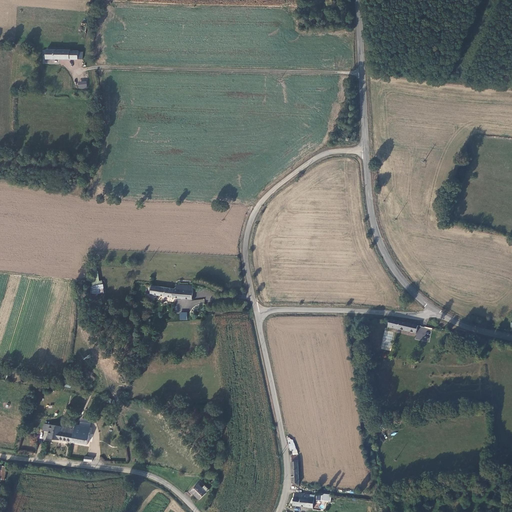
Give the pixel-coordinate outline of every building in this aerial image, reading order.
[(79,57),(79,54),(79,51),(73,50),(65,49),(39,48),(38,53),(42,53),(42,57),(72,58),(79,57)] [(77,76),(59,75),(59,87),(77,87),(77,76)] [(78,89),(87,88),(86,81),(77,82),(78,89)] [(102,280),(99,281),(97,270),(91,271),(93,285),(91,285),(92,295),(104,293),(102,280)] [(166,288),(157,286),(142,284),(141,293),(188,299),(190,286),(178,284),(177,289),(166,288)] [(179,312),(180,320),(187,320),(187,312),(179,312)] [(410,323),(404,322),(390,319),(389,327),(408,331),(409,324),(410,323)] [(418,326),(409,324),(408,331),(417,333),(418,326)] [(383,330),(381,349),(391,350),(393,331),(383,330)] [(44,437),(50,438),(51,430),(51,425),(40,424),(38,430),(44,431),(44,437)] [(83,444),(86,427),(73,425),(71,425),(70,429),(70,431),(67,435),(66,441),(83,444)] [(50,438),(66,441),(67,435),(70,431),(70,429),(61,427),(60,431),(51,430),(50,438)] [(192,485),(187,492),(195,499),(201,492),(192,485)] [(307,493),(297,492),(292,491),(291,496),(291,504),(311,505),(312,495),(307,495),(307,493)]
